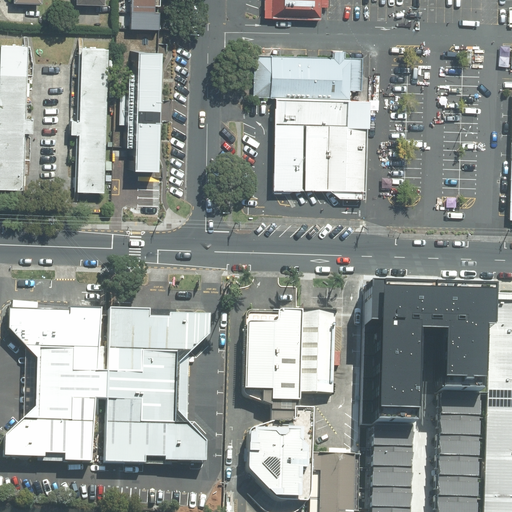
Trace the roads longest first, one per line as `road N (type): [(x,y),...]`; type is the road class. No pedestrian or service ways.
road 1 (residential): [(423,511),(436,258)]
road 2 (residential): [(214,0),(208,251)]
road 3 (tertiary): [(436,258),(208,251)]
road 4 (tertiary): [(208,251),(0,245)]
